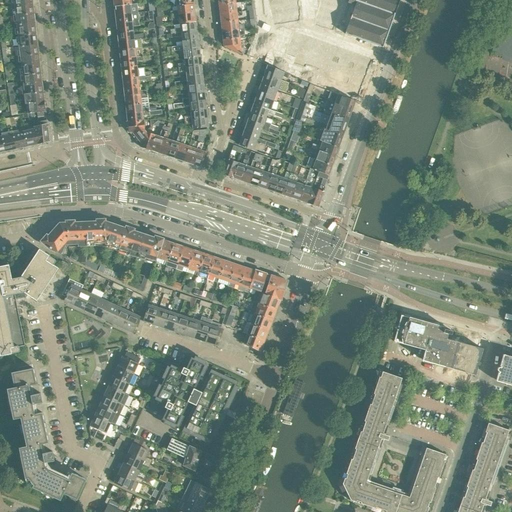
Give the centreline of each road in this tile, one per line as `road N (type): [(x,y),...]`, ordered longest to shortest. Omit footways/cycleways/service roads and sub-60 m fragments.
road 1 (secondary): [(99,198),(149,202),(317,257)]
road 2 (residential): [(80,511),(98,468),(70,445),(44,310)]
road 3 (residential): [(330,222),(390,58)]
road 4 (tertiary): [(57,0),(76,172)]
road 5 (residential): [(264,61),(275,31),(305,28),(390,58)]
road 6 (residential): [(277,378),(138,325)]
road 7 (residential): [(96,132),(113,114),(102,24),(85,1)]
road 8 (residential): [(229,511),(277,378)]
road 9 (secondary): [(324,240),(194,195)]
road 10 (tertiary): [(96,132),(85,1)]
road 11 (residential): [(206,0),(226,125)]
